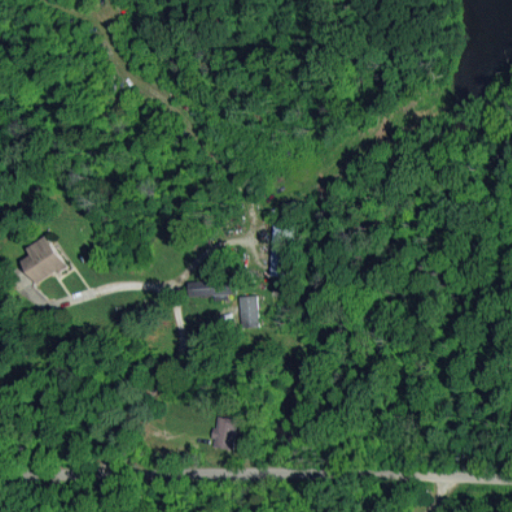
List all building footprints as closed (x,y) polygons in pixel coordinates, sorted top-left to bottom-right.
[(36,284),(65,267),(48,236),(27,247),(31,255),(22,260),(36,284)] [(285,274),(284,249),(273,250),(274,274),(285,274)] [(10,274),(24,289),(34,280),(21,265),(10,274)] [(189,283),(189,296),(229,295),(229,282),(189,283)] [(242,327),(260,327),(259,295),(241,296),(242,327)] [(235,448),(238,418),(221,416),(220,427),(216,427),(214,446),(235,448)]
